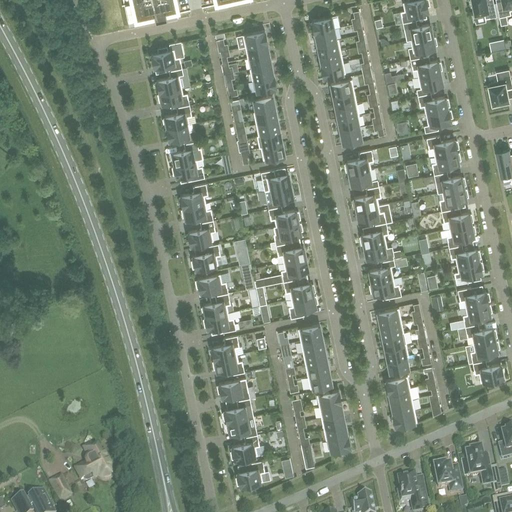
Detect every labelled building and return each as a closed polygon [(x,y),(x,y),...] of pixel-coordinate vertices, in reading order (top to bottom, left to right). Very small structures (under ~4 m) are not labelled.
[(123,0),(128,19),(154,13),(155,19),(167,16),(165,10),(177,8),(174,0),(123,0)] [(404,0),(405,0),(403,1),(405,9),(400,10),(402,22),(417,19),(416,13),(430,10),(429,5),(431,5),(429,0),(404,0)] [(473,0),(474,3),(472,3),(473,10),(475,10),(476,16),(484,14),(485,19),(497,16),(494,3),(488,4),(486,0),(473,0)] [(510,10),(511,9),(511,0),(503,0),(503,1),(497,2),(500,17),(511,14),(510,10)] [(500,17),(502,25),(508,23),(507,16),(500,17)] [(311,21),(314,32),(336,28),(333,17),(311,21)] [(382,26),(381,19),(374,20),(376,28),(382,26)] [(417,26),(416,20),(402,22),(404,29),(405,33),(411,32),(413,39),(432,35),(430,23),(417,26)] [(336,28),(314,32),(316,44),(338,39),(336,28)] [(245,46),(267,42),(264,30),(242,35),(245,46)] [(432,35),(413,39),(410,39),(412,47),(408,48),(409,52),(410,61),(424,59),(422,50),(435,47),(435,45),(437,45),(436,36),(433,37),(432,35)] [(504,38),(489,41),(491,51),(506,48),(504,38)] [(316,44),(318,55),(340,50),(338,39),(316,44)] [(267,42),(245,46),(247,57),(268,53),(266,43),(267,42)] [(167,64),(169,71),(182,68),(179,56),(175,57),(174,49),(167,50),(167,46),(157,48),(158,52),(151,54),(154,67),(167,64)] [(318,55),(321,66),(342,61),(340,50),(318,55)] [(249,68),(249,69),(271,64),(268,53),(247,57),(247,58),(249,57),(252,68),(249,68)] [(416,71),(418,79),(418,78),(440,74),(440,71),(442,71),(440,63),(439,63),(438,61),(430,63),(429,58),(424,59),(410,61),(413,72),(416,71)] [(342,61),(321,66),(323,77),(345,73),(342,61)] [(271,64),(249,69),(252,80),(273,75),(271,64)] [(159,92),(181,87),(179,75),(183,74),(182,68),(169,71),(170,77),(156,80),(159,92)] [(509,100),(507,89),(511,88),(511,81),(509,69),(496,72),(498,80),(489,82),(493,104),(509,100)] [(440,74),(418,78),(420,88),(416,89),(418,96),(431,93),(429,86),(442,84),(440,74)] [(276,87),(273,75),(252,80),(254,80),(256,91),(276,87)] [(332,96),(354,91),(352,79),(330,84),(332,96)] [(175,101),(176,107),(189,104),(187,93),(183,94),(181,87),(159,92),(160,93),(157,94),(159,101),(161,101),(162,103),(175,101)] [(354,91),(332,96),(335,107),(357,103),(354,91)] [(431,93),(418,96),(420,106),(424,106),(425,113),(448,109),(447,107),(449,107),(448,99),(446,100),(445,97),(432,100),(431,93)] [(253,112),(274,107),(272,96),(253,99),(255,111),(253,112)] [(357,103),(335,107),(337,119),(357,115),(357,114),(359,113),(357,103)] [(166,128),(189,123),(187,116),(191,116),(189,104),(176,107),(177,113),(164,116),(165,118),(163,119),(164,126),(166,126),(167,127),(166,128)] [(277,119),(274,107),(253,112),(255,124),(277,119)] [(448,109),(425,113),(428,124),(424,125),(425,132),(438,129),(437,123),(450,120),(450,117),(452,117),(451,110),(448,110),(448,109)] [(357,115),(337,119),(340,131),(359,127),(357,115)] [(279,131),(277,119),(255,124),(258,135),(279,131)] [(406,120),(397,122),(399,134),(408,132),(406,120)] [(189,124),(189,123),(166,128),(169,140),(182,137),(184,143),(197,141),(194,129),(188,131),(187,124),(189,124)] [(359,127),(340,131),(342,143),(362,139),(359,127)] [(259,147),(260,147),(282,143),(279,131),(258,135),(257,136),(259,147)] [(436,155),(456,151),(457,151),(456,148),(458,148),(457,141),(455,141),(454,139),(441,141),(439,135),(426,138),(429,149),(433,148),(434,156),(436,155)] [(174,164),(196,160),(196,159),(194,160),(193,153),(199,152),(197,141),(184,143),(185,150),(172,152),(174,164)] [(284,155),(282,143),(260,147),(263,159),(284,155)] [(348,173),(370,168),(369,161),(373,160),(371,149),(358,152),(359,158),(346,161),(346,163),(344,164),(346,171),(348,171),(348,173)] [(511,165),(510,154),(509,150),(497,153),(502,177),(510,176),(511,185),(511,165)] [(431,163),(432,168),(434,174),(447,172),(446,165),(459,163),(458,160),(460,160),(459,152),(457,153),(456,151),(436,155),(438,162),(431,163)] [(198,167),(196,160),(174,164),(174,166),(172,167),(174,174),(176,174),(176,176),(190,174),(191,180),(204,177),(202,166),(198,167)] [(230,163),(223,164),(225,173),(232,172),(230,163)] [(370,169),(370,168),(348,173),(351,185),(364,182),(365,188),(378,186),(377,179),(370,181),(368,169),(370,169)] [(264,190),(268,189),(290,185),(288,173),(275,175),(274,169),(260,172),(262,178),(264,190)] [(441,192),(464,187),(463,185),(465,185),(464,177),(462,178),(461,175),(448,178),(447,172),(434,174),(422,177),(424,183),(435,181),(437,192),(441,192)] [(182,207),(205,202),(204,195),(208,195),(205,183),(192,186),(194,192),(180,195),(182,207)] [(290,185),(268,189),(270,196),(266,197),(268,208),(281,206),(280,199),(293,197),(290,185)] [(356,209),(378,205),(376,198),(380,197),(378,186),(365,188),(366,195),(353,197),(354,200),(352,200),(353,208),(355,207),(356,209)] [(464,189),(464,187),(441,192),(443,199),(439,199),(441,211),(454,208),(453,202),(466,199),(466,197),(468,196),(466,189),(464,189)] [(207,209),(205,202),(182,207),(183,207),(183,209),(181,209),(183,217),(185,216),(185,219),(199,216),(200,222),(213,220),(211,208),(207,209)] [(371,218),(372,225),(386,222),(383,211),(379,212),(378,205),(356,209),(358,221),(371,218)] [(274,219),(276,226),(298,221),(297,219),(300,219),(298,211),(296,212),(295,209),(282,212),(281,206),(268,208),(270,220),(274,219)] [(451,228),(471,223),(471,221),(473,221),(471,214),(469,214),(469,212),(456,214),(454,208),(441,211),(443,222),(450,220),(451,228)] [(213,220),(200,222),(201,229),(187,232),(190,245),(213,240),(211,232),(215,231),(213,220)] [(275,242),(276,245),(289,242),(287,236),(300,233),(300,231),(302,230),(301,223),(298,223),(298,221),(276,226),(278,226),(280,232),(273,234),(275,242)] [(388,233),(386,222),(372,225),(374,231),(361,234),(361,236),(359,237),(360,244),(363,244),(363,246),(385,241),(384,234),(388,233)] [(471,226),(471,223),(451,228),(452,232),(450,233),(450,235),(446,236),(449,247),(462,244),(461,238),(474,235),(473,233),(475,233),(474,225),(471,226)] [(385,241),(363,246),(366,257),(379,255),(380,261),(393,258),(400,257),(399,251),(392,252),(391,247),(387,248),(385,241)] [(283,262),(305,258),(303,246),(290,248),(289,242),(276,245),(276,248),(278,256),(282,255),(283,262)] [(195,269),(218,264),(216,256),(220,255),(218,243),(205,246),(206,252),(192,255),(193,260),(191,260),(193,268),(195,268),(195,269)] [(449,247),(451,258),(455,257),(457,265),(479,260),(478,258),(480,257),(479,250),(477,250),(476,248),(463,251),(462,244),(449,247)] [(281,270),(283,281),(296,278),(295,272),(308,270),(305,258),(283,262),(285,269),(281,270)] [(394,265),(393,258),(380,261),(381,268),(368,270),(371,282),(393,277),(390,266),(394,265)] [(479,260),(457,265),(458,271),(454,272),(456,284),(469,281),(468,275),(482,272),(481,269),(483,269),(482,261),(480,262),(479,260)] [(250,263),(241,265),(246,288),(255,286),(254,279),(250,263)] [(215,295),(228,293),(226,281),(222,282),(220,274),(197,278),(197,280),(195,280),(197,288),(199,287),(200,292),(214,289),(215,295)] [(265,277),(254,279),(255,286),(267,284),(265,277)] [(393,277),(371,282),(371,284),(369,284),(370,291),(372,291),(373,294),(386,291),(387,298),(401,295),(398,284),(394,285),(393,277)] [(296,278),(283,281),(285,293),(289,292),(291,299),(313,294),(313,292),(315,292),(313,284),(311,284),(310,282),(297,285),(296,278)] [(465,308),(487,303),(488,303),(487,300),(490,300),(488,292),(486,293),(485,290),(472,293),(470,287),(457,290),(460,301),(464,300),(465,308)] [(230,304),(228,293),(215,295),(216,302),(203,304),(204,307),(201,307),(203,315),(205,314),(205,316),(228,312),(226,305),(230,304)] [(313,296),(313,294),(291,299),(292,306),(288,306),(291,318),(304,315),(302,309),(315,306),(315,303),(317,303),(316,296),(313,296)] [(440,295),(431,297),(433,303),(441,302),(440,295)] [(488,304),(487,303),(465,308),(466,314),(463,315),(465,326),(478,323),(477,317),(490,314),(489,312),(491,312),(490,304),(488,304)] [(398,308),(377,312),(379,324),(401,320),(398,308)] [(228,312),(205,316),(205,318),(203,319),(205,326),(207,326),(207,328),(221,326),(222,332),(236,329),(233,318),(229,319),(228,312)] [(401,320),(379,324),(382,336),(403,331),(401,320)] [(479,330),(478,323),(465,326),(467,337),(471,337),(473,344),(495,339),(494,337),(497,336),(495,329),(493,329),(492,327),(479,330)] [(298,328),(300,340),(322,336),(319,324),(298,328)] [(403,331),(382,336),(384,348),(405,343),(403,343),(403,342),(401,332),(403,332),(403,331)] [(214,359),(236,354),(235,347),(239,346),(237,335),(224,338),(225,344),(211,347),(214,359)] [(324,348),(322,336),(300,340),(303,352),(324,348)] [(259,348),(266,347),(264,337),(257,339),(259,348)] [(495,341),(495,339),(473,344),(474,350),(470,351),(472,363),(485,360),(484,354),(497,351),(497,348),(499,348),(497,341),(495,341)] [(405,343),(384,348),(386,359),(408,355),(405,343)] [(324,348),(303,352),(305,364),(327,360),(324,348)] [(236,354),(214,359),(215,361),(213,361),(214,369),(216,368),(217,371),(230,368),(231,374),(244,372),(242,360),(238,361),(236,354)] [(408,355),(386,359),(388,368),(407,365),(406,356),(408,355)] [(329,371),(327,360),(305,364),(308,376),(329,371)] [(487,366),(485,360),(472,363),(475,374),(479,373),(481,381),(487,380),(487,384),(497,382),(496,378),(503,377),(500,363),(487,366)] [(331,383),(329,371),(308,376),(310,388),(331,383)] [(387,391),(409,387),(407,376),(385,380),(387,391)] [(235,394),(237,401),(250,398),(247,386),(243,387),(242,379),(219,383),(219,385),(217,385),(218,393),(221,392),(222,397),(235,394)] [(409,387),(387,391),(390,402),(411,397),(409,387)] [(319,406),(341,401),(339,390),(317,394),(319,406)] [(411,397),(390,402),(392,413),(414,408),(411,397)] [(250,398),(237,401),(238,407),(224,410),(225,412),(223,413),(224,420),(226,420),(227,422),(253,416),(252,409),(250,398)] [(319,406),(321,417),(343,413),(341,402),(341,401),(319,406)] [(420,408),(414,409),(414,408),(392,413),(394,424),(416,419),(415,413),(421,412),(420,408)] [(321,417),(324,428),(345,424),(343,413),(321,417)] [(257,434),(253,416),(227,422),(228,423),(225,424),(227,431),(229,431),(230,433),(243,430),(244,437),(257,434)] [(328,439),(348,435),(348,434),(347,434),(345,424),(324,428),(326,439),(328,439)] [(498,444),(500,453),(511,450),(511,454),(511,428),(505,430),(505,432),(501,433),(504,443),(498,444)] [(277,437),(284,435),(283,429),(275,431),(277,437)] [(257,434),(244,437),(245,443),(232,446),(233,451),(230,451),(232,458),(234,458),(234,459),(257,455),(255,446),(259,445),(257,434)] [(348,435),(328,439),(331,450),(350,446),(348,435)] [(85,448),(89,457),(88,457),(88,458),(87,459),(86,460),(86,461),(86,462),(87,463),(76,469),(82,480),(86,478),(86,479),(87,480),(88,480),(89,480),(94,477),(95,478),(98,476),(99,477),(100,477),(101,478),(102,478),(103,479),(104,479),(105,479),(107,479),(108,479),(109,478),(110,478),(111,477),(111,476),(112,476),(113,474),(114,473),(114,472),(114,471),(114,470),(114,469),(114,468),(105,451),(101,453),(98,446),(93,448),(92,445),(85,448)] [(492,485),(491,479),(492,479),(487,456),(482,457),(481,448),(479,448),(478,446),(471,447),(472,450),(470,450),(470,452),(465,453),(467,460),(461,461),(464,477),(470,476),(481,474),(483,486),(492,485)] [(238,477),(236,477),(237,484),(239,484),(240,485),(247,484),(248,488),(257,486),(256,482),(262,481),(262,480),(270,479),(269,471),(265,471),(263,460),(249,463),(251,469),(237,472),(238,477)] [(438,487),(449,485),(450,492),(462,490),(457,465),(450,466),(449,465),(445,465),(445,463),(442,464),(441,462),(436,463),(436,466),(433,466),(434,469),(432,469),(434,477),(435,476),(438,487)] [(497,472),(499,477),(501,488),(509,486),(506,470),(497,472)] [(412,510),(419,509),(428,507),(424,486),(417,488),(414,474),(406,476),(406,478),(398,479),(400,491),(398,491),(400,503),(410,501),(412,510)] [(62,476),(57,479),(51,482),(57,492),(67,486),(62,476)] [(501,488),(499,477),(492,479),(491,479),(492,485),(494,494),(501,491),(501,488)] [(67,486),(57,492),(61,501),(72,495),(67,486)] [(13,501),(12,502),(17,511),(29,511),(28,509),(32,507),(34,511),(54,511),(43,490),(24,500),(22,496),(13,501)] [(351,501),(353,511),(374,511),(370,493),(357,496),(358,500),(351,501)] [(501,508),(501,511),(511,511),(511,500),(507,502),(505,495),(492,498),(494,509),(501,508)] [(466,498),(458,500),(459,500),(460,510),(468,508),(466,498)] [(490,499),(483,501),(484,507),(491,506),(490,499)]
